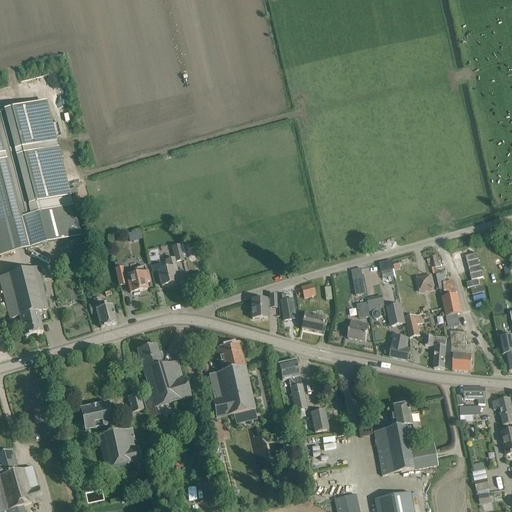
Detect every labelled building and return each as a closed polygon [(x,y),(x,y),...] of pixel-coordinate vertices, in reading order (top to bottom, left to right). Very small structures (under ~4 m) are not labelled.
[(44,103),(0,114),(0,256),(78,236),(44,103)] [(174,263),(184,261),(181,246),(172,248),(174,259),(166,261),(168,271),(158,273),(159,277),(162,287),(176,284),(175,279),(178,278),(176,268),(174,263)] [(478,254),(466,257),(471,278),(483,276),(478,254)] [(116,269),(115,270),(119,286),(128,284),(131,294),(147,290),(146,283),(148,283),(145,266),(126,270),(125,267),(123,268),(116,269)] [(19,317),(25,338),(43,333),(38,312),(48,310),(38,269),(0,278),(0,282),(10,320),(19,317)] [(442,298),(447,318),(449,329),(460,327),(458,315),(462,314),(458,295),(456,295),(453,281),(446,283),(444,273),(437,275),(442,298)] [(364,281),(355,282),(357,291),(366,290),(364,281)] [(301,288),(304,299),(315,296),(312,285),(301,288)] [(470,289),(472,296),(484,293),(483,285),(470,289)] [(282,297),(280,297),(282,317),(294,316),(292,297),(285,297),(285,294),(282,294),(282,297)] [(97,314),(101,329),(117,324),(114,315),(112,306),(103,308),(101,300),(100,300),(99,295),(92,297),(94,305),(88,306),(91,315),(97,314)] [(251,301),(252,320),(268,319),(267,309),(277,308),(276,296),(270,296),(270,301),(251,301)] [(368,302),(370,310),(377,308),(376,307),(384,305),(383,300),(375,302),(375,300),(368,302)] [(388,309),(391,327),(405,324),(401,306),(388,309)] [(373,313),(373,316),(374,318),(375,319),(378,319),(380,318),(381,317),(381,315),(380,313),(379,311),(377,311),(375,312),(373,313)] [(301,330),(322,334),(325,318),(304,314),(301,330)] [(406,319),(410,339),(418,338),(416,326),(423,325),(421,316),(406,319)] [(348,339),(365,343),(369,326),(351,322),(348,339)] [(452,355),(454,356),(453,372),(471,373),(472,356),(466,356),(467,333),(451,333),(452,347),(452,355)] [(511,334),(502,337),(505,356),(506,356),(507,363),(509,373),(511,372),(511,334)] [(426,337),(425,346),(432,347),(436,347),(434,370),(444,370),(446,347),(447,339),(433,338),(433,337),(426,337)] [(390,358),(408,362),(410,351),(407,351),(409,343),(404,342),(405,339),(399,338),(399,341),(394,340),(390,358)] [(215,401),(212,402),(216,420),(256,411),(245,368),(240,344),(217,349),(223,373),(209,376),(211,386),(212,391),(215,401)] [(156,345),(137,351),(151,398),(143,400),(149,419),(157,417),(154,409),(191,398),(186,378),(183,379),(178,362),(163,367),(156,345)] [(278,365),(282,382),(288,381),(290,389),(296,413),(307,411),(302,386),(301,387),(300,379),(296,361),(278,365)] [(464,389),(465,400),(478,400),(478,405),(485,405),(484,400),(485,400),(485,389),(464,389)] [(128,398),(130,408),(132,416),(144,412),(139,395),(128,398)] [(494,410),(500,409),(503,426),(511,424),(511,408),(510,400),(493,403),(494,410)] [(111,425),(112,425),(110,413),(108,403),(80,409),(82,419),(84,430),(106,426),(108,435),(98,437),(104,470),(142,463),(139,448),(134,449),(131,431),(113,434),(111,425)] [(374,433),(376,443),(382,477),(414,471),(438,467),(434,446),(410,451),(406,427),(413,426),(409,405),(390,408),(393,429),(374,433)] [(463,406),(460,407),(460,417),(480,416),(480,405),(463,406)] [(310,414),(315,433),(328,430),(324,411),(310,414)] [(265,431),(264,434),(264,435),(271,439),(274,436),(265,431)] [(511,431),(501,433),(506,456),(511,454),(511,431)] [(201,449),(199,449),(200,454),(209,452),(208,447),(210,446),(208,439),(199,441),(201,449)] [(281,441),(285,456),(294,454),(290,439),(281,441)] [(0,511),(3,511),(24,507),(42,502),(40,492),(39,492),(32,468),(18,472),(12,452),(0,455),(0,511)] [(483,464),(472,466),(474,472),(484,470),(483,464)] [(475,483),(477,492),(489,489),(487,480),(475,483)] [(375,501),(376,511),(413,511),(410,494),(375,501)] [(489,495),(479,497),(480,504),(490,503),(489,495)] [(359,511),(356,496),(334,500),(336,511),(359,511)]
